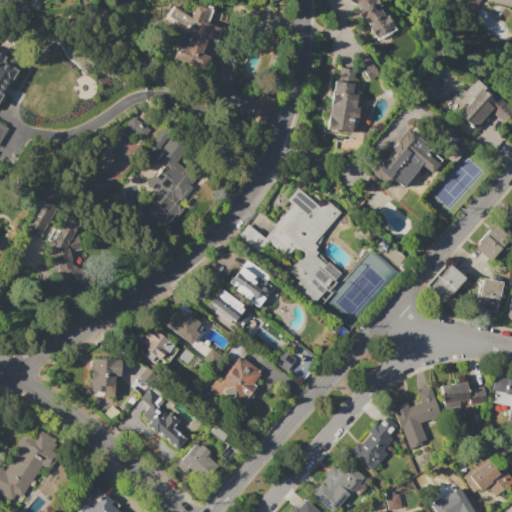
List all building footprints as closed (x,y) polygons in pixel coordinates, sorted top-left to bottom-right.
[(356,5),(345,0),(376,0),(380,6),(377,7),(383,17),(387,15),(393,26),(373,37),(363,18),(359,20),(354,11),(358,9),(356,5)] [(479,0),(457,0),(476,8),(479,0)] [(172,6),(189,17),(193,5),(203,9),(204,8),(206,7),(209,8),(211,11),(206,24),(218,28),(213,41),(205,39),(200,53),(208,57),(203,70),(171,58),(176,45),(183,48),(188,35),(183,33),(184,30),(164,18),(172,6)] [(0,55),(17,66),(15,70),(19,72),(0,103),(0,55)] [(324,129),(332,80),(337,81),(339,67),(354,69),(351,84),(357,84),(356,91),(358,91),(355,106),(357,107),(352,133),(324,129)] [(456,114),(480,88),(494,102),(498,97),(511,109),(511,111),(502,123),(492,114),(476,132),(456,114)] [(263,124),(248,118),(256,98),(257,98),(259,94),(273,99),(263,124)] [(120,132),(132,117),(148,130),(136,145),(120,132)] [(194,177),(188,185),(190,187),(179,201),(177,200),(174,204),(181,210),(166,229),(139,207),(152,190),(145,185),(160,166),(156,163),(152,167),(139,156),(162,126),(189,147),(176,163),(194,177)] [(407,129),(428,146),(422,152),(437,164),(429,174),(419,166),(401,188),(385,174),(380,180),(369,170),(380,157),(382,159),(407,129)] [(296,187),(318,208),(325,200),(339,213),(316,247),(313,250),(316,252),(313,255),(324,265),(326,262),(339,273),(310,305),(291,288),(297,281),(286,271),(294,262),(295,263),(304,253),(294,245),(285,255),(277,248),(275,250),(266,242),(256,254),(236,236),(247,224),(263,238),(273,227),(272,226),(290,205),(284,200),(296,187)] [(38,238),(23,229),(41,198),(56,207),(38,238)] [(69,237),(78,235),(81,248),(68,251),(70,260),(69,261),(70,265),(81,270),(84,281),(61,287),(51,250),(48,248),(47,247),(46,244),(47,241),(50,240),(53,239),(66,216),(77,222),(69,237)] [(472,248),(493,225),(508,239),(487,262),(472,248)] [(226,283),(231,275),(233,276),(240,265),(242,265),(245,260),(269,276),(264,283),(272,288),(268,293),(264,290),(260,296),(263,298),(257,307),(233,291),(235,288),(226,283)] [(466,281),(447,302),(444,300),(440,304),(424,290),(447,264),(466,281)] [(480,278),(499,282),(493,314),(474,310),(480,278)] [(219,289),(241,305),(239,308),(250,315),(240,329),(229,320),(226,325),(210,313),(213,309),(208,305),(219,289)] [(176,308),(197,323),(192,330),(196,334),(188,344),(163,326),(176,308)] [(148,327),(165,340),(158,349),(163,352),(157,360),(141,348),(143,346),(139,343),(142,338),(141,337),(148,327)] [(292,358),(279,350),(273,361),(286,368),(292,358)] [(236,358),(241,361),(243,359),(260,372),(250,385),(253,387),(251,390),(255,393),(251,399),(247,396),(245,400),(241,397),(238,401),(233,397),(230,402),(216,392),(214,394),(206,389),(214,379),(218,382),(236,358)] [(90,359),(107,360),(107,359),(118,359),(117,376),(113,376),(112,397),(101,397),(101,393),(90,392),(90,382),(89,382),(89,367),(90,367),(90,359)] [(492,377),(507,379),(506,380),(511,381),(511,422),(505,421),(507,406),(491,403),(493,391),(490,391),(492,377)] [(438,386),(464,382),(465,389),(482,387),(484,402),(468,404),(467,400),(441,404),(438,386)] [(390,407),(405,402),(407,407),(419,402),(415,393),(429,387),(440,417),(430,420),(429,419),(418,423),(425,439),(419,442),(420,444),(406,450),(390,407)] [(144,426),(147,422),(140,416),(147,406),(138,399),(146,389),(157,397),(151,404),(166,415),(167,413),(177,421),(171,429),(184,439),(175,450),(144,426)] [(348,451),(355,443),(357,445),(368,434),(366,431),(373,424),(375,426),(385,416),(395,426),(388,432),(390,434),(387,436),(390,439),(380,449),(384,454),(375,463),(371,460),(365,466),(348,451)] [(208,432),(217,421),(229,430),(220,442),(208,432)] [(9,502),(0,496),(0,468),(4,471),(8,463),(7,463),(16,449),(13,448),(24,431),(33,436),(37,430),(56,442),(51,450),(57,454),(47,469),(40,465),(20,498),(14,494),(9,502)] [(174,464),(178,459),(179,460),(193,444),(197,447),(199,445),(207,452),(205,455),(215,465),(201,481),(187,469),(184,473),(174,464)] [(460,477),(474,468),(470,463),(478,458),(482,462),(487,459),(497,473),(503,469),(511,482),(492,496),(486,487),(479,491),(478,489),(471,494),(460,477)] [(330,511),(328,511),(309,495),(325,477),(323,475),(331,465),(336,469),(343,461),(362,477),(361,479),(367,484),(357,496),(354,493),(349,498),(345,495),(330,511)] [(95,486),(104,494),(103,495),(110,501),(111,500),(117,506),(114,509),(117,511),(75,511),(71,508),(79,499),(78,498),(86,490),(89,492),(95,486)] [(434,511),(432,509),(441,502),(439,499),(451,491),(453,494),(461,488),(474,507),(466,511),(434,511)] [(288,511),(294,506),(296,508),(304,500),(316,511),(288,511)]
